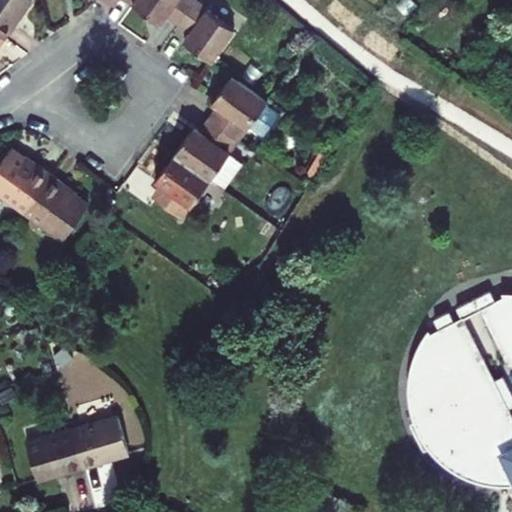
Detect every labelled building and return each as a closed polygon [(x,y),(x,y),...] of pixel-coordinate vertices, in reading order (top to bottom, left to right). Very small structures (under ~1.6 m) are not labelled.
[(0,0),(0,35),(1,36),(26,0),(0,0)] [(178,23),(195,0),(135,0),(133,3),(160,22),(166,14),(178,23)] [(195,0),(178,23),(191,32),(185,40),(211,60),(234,28),(195,0)] [(212,120),(238,139),(249,125),(263,135),(279,113),(265,102),(266,100),(231,74),(212,101),(217,105),(221,108),(212,120)] [(221,108),(217,105),(208,117),(212,120),(221,108)] [(199,129),(203,132),(212,120),(208,117),(199,129)] [(194,126),(175,152),(210,178),(223,187),(242,161),(229,151),(238,139),(212,120),(203,132),(199,129),(194,126)] [(11,147),(0,162),(0,192),(25,210),(52,173),(39,164),(37,166),(11,147)] [(210,178),(175,152),(155,179),(160,183),(164,186),(155,198),(181,217),(210,178)] [(25,210),(63,238),(89,204),(63,185),(65,182),(52,173),(25,210)] [(160,183),(151,195),(155,198),(164,186),(160,183)] [(436,463),(441,467),(446,471),(464,481),(484,486),(497,487),(504,487),(511,486),(511,295),(504,295),(492,295),(494,299),(483,303),(480,294),(448,312),(453,322),(446,327),(440,317),(426,325),(432,335),(423,340),(421,335),(412,351),(405,370),(404,383),(404,397),(407,417),(411,427),(408,429),(422,456),(426,453),(436,463)] [(116,414),(70,429),(83,468),(129,453),(116,414)] [(70,429),(25,444),(38,483),(83,468),(70,429)]
